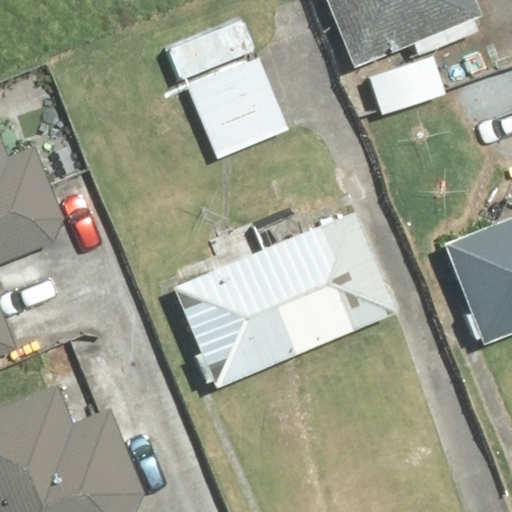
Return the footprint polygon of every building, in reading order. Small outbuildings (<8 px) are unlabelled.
[(467,0),(315,0),(345,71),(475,18),(467,0)] [(168,50),(179,78),(250,49),(239,22),(168,50)] [(479,32),(439,45),(453,86),(493,73),(479,32)] [(430,53),(365,76),(378,113),(443,91),(430,53)] [(252,58),(181,87),(210,158),(281,129),(252,58)] [(0,358),(9,355),(0,331),(0,256),(61,233),(27,144),(0,154),(0,358)] [(511,207),(427,241),(471,349),(511,332),(511,207)] [(344,212),(161,285),(204,393),(387,321),(344,212)] [(50,382),(0,401),(0,511),(139,511),(101,413),(68,426),(50,382)]
